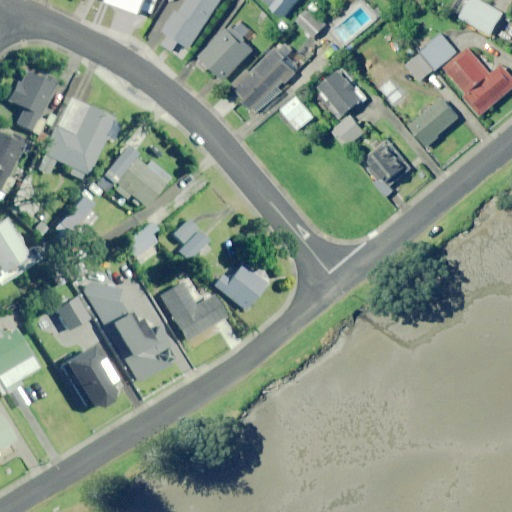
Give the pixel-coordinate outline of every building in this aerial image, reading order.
[(145,10),(153,13),(158,0),(110,0),(110,2),(143,15),(145,10)] [(223,0),(187,0),(166,32),(191,49),(223,0)] [(279,0),(273,8),(286,19),(301,0),(279,0)] [(480,0),(457,0),(452,10),(462,15),(460,18),(492,37),(505,14),(480,0)] [(327,27),(310,9),(298,21),(315,38),(327,27)] [(226,81),(258,48),(247,37),(244,39),(231,26),(201,58),(226,81)] [(421,53),(435,71),(437,73),(441,70),(459,54),(443,33),(420,52),(421,53)] [(459,54),(441,70),(467,102),(469,101),(481,116),(511,91),(511,76),(503,66),(492,76),(468,47),(459,54)] [(284,93),(280,88),(286,83),(287,84),(299,74),(278,51),(252,74),(250,71),(233,86),(258,116),(284,93)] [(435,71),(421,53),(408,65),(422,82),(435,71)] [(321,88),(324,92),(322,94),(328,102),(331,100),(344,117),(368,98),(345,69),(321,88)] [(38,80),(23,73),(18,84),(15,83),(6,102),(22,109),(15,125),(35,135),(42,121),(37,118),(55,82),(40,75),(38,80)] [(317,116),(299,95),(282,110),(300,130),(317,116)] [(412,126),(430,148),(442,139),(440,136),(461,119),(445,99),(412,126)] [(120,124),(79,104),(65,133),(54,127),(34,170),(46,175),(53,161),(72,170),(70,175),(83,181),(104,138),(111,141),(120,124)] [(353,115),(333,132),(344,144),(347,142),(350,146),(367,131),(353,115)] [(0,198),(2,195),(4,196),(12,180),(7,178),(19,153),(25,156),(30,145),(9,134),(7,138),(0,134),(0,198)] [(376,153),(368,160),(375,168),(368,173),(389,196),(395,191),(389,184),(408,167),(387,143),(376,153)] [(91,184),(102,192),(133,153),(122,145),(91,184)] [(127,195),(132,199),(129,203),(136,208),(138,204),(143,208),(166,179),(146,163),(143,167),(133,160),(110,189),(123,200),(127,195)] [(100,192),(90,182),(84,189),(94,198),(100,192)] [(404,202),(395,193),(388,200),(397,209),(404,202)] [(91,206),(81,198),(59,225),(76,239),(93,219),(85,213),(91,206)] [(27,234),(7,215),(0,219),(0,283),(36,261),(28,248),(24,250),(18,240),(27,234)] [(184,265),(206,242),(185,221),(170,235),(181,246),(173,254),(184,265)] [(156,230),(151,223),(122,242),(137,264),(153,254),(148,248),(153,245),(147,235),(156,230)] [(263,286),(239,266),(227,279),(220,274),(210,286),(242,312),(263,286)] [(116,289),(95,282),(79,291),(135,384),(175,360),(154,325),(143,332),(136,320),(126,326),(112,302),(117,299),(116,289)] [(191,305),(179,284),(157,297),(184,342),(223,318),(209,295),(191,305)] [(88,319),(75,298),(53,312),(66,333),(88,319)] [(0,336),(0,389),(3,395),(17,387),(14,382),(35,370),(13,329),(0,336)] [(96,410),(113,399),(92,365),(98,362),(90,347),(58,366),(71,387),(83,407),(96,410)] [(0,449),(13,441),(0,419),(0,449)]
